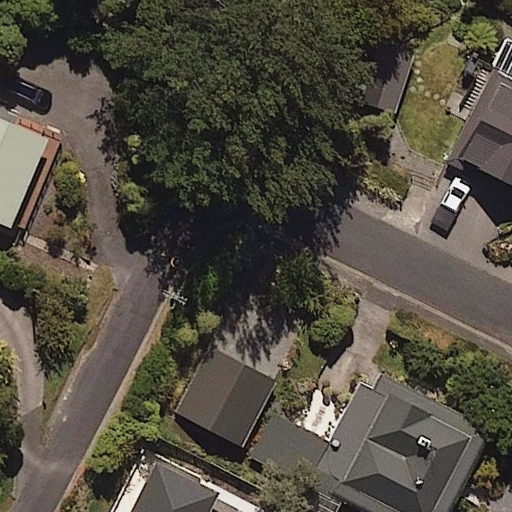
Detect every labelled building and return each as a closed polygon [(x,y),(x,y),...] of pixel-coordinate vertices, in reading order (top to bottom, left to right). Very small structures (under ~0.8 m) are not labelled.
[(511,205),(511,48),(503,44),(441,171),(511,205)] [(411,62),(368,47),(349,103),(392,118),(411,62)] [(60,133),(0,108),(0,226),(18,234),(60,133)] [(273,375),(207,340),(170,410),(237,444),(273,375)] [(438,511),(485,415),(367,359),(330,435),(272,407),(240,473),(320,511),(328,511),(338,492),(380,511),(438,511)] [(209,511),(217,494),(153,465),(129,511),(209,511)]
